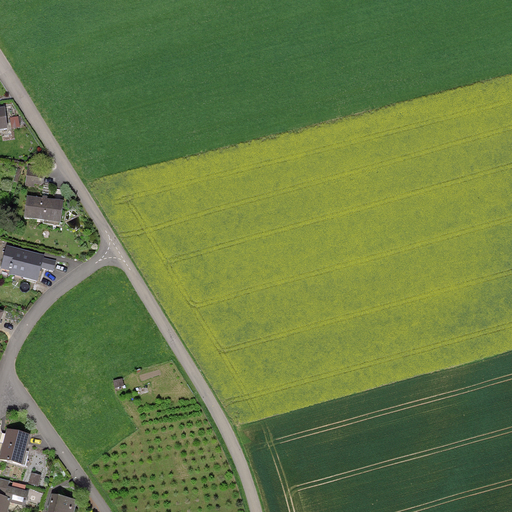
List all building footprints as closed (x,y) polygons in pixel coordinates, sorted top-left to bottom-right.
[(18,116),(10,117),(12,128),(20,126),(18,116)] [(28,164),(25,185),(41,187),(44,166),(28,164)] [(27,195),(24,218),(44,220),(60,222),(63,200),(47,198),(43,197),(27,195)] [(45,255),(6,245),(0,268),(10,271),(9,274),(38,281),(41,268),(44,257),(45,255)] [(56,261),(44,257),(41,268),(54,271),(56,261)] [(7,428),(0,455),(0,458),(22,464),(26,450),(30,434),(7,428)] [(31,473),(29,483),(39,486),(41,475),(31,473)] [(0,511),(7,511),(10,501),(25,505),(29,490),(25,490),(12,486),(8,485),(9,480),(0,478),(0,511)] [(52,493),(47,511),(74,511),(78,500),(52,493)]
